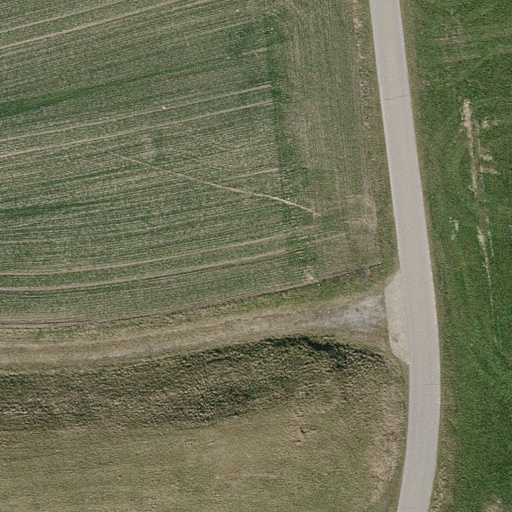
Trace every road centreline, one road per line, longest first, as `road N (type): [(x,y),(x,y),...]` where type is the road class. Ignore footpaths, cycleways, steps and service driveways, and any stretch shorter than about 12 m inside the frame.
road 1 (unclassified): [(383,0),(428,433),(409,511)]
road 2 (track): [(0,358),(49,361),(289,319),(416,318)]
